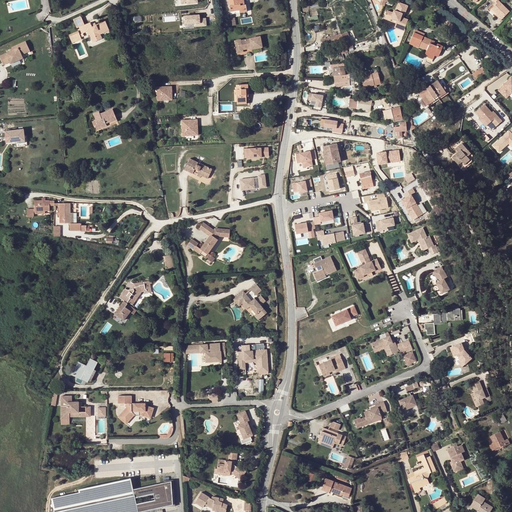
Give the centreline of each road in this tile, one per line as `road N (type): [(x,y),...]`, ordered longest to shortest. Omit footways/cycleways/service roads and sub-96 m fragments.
road 1 (track): [(367,0),(409,119),(415,166),(511,374)]
road 2 (unclassified): [(283,388),(292,306),(278,199),(296,72),(292,0)]
road 3 (unclassified): [(270,407),(181,406),(168,441),(110,441)]
road 4 (unclassified): [(285,414),(312,415),(429,367)]
